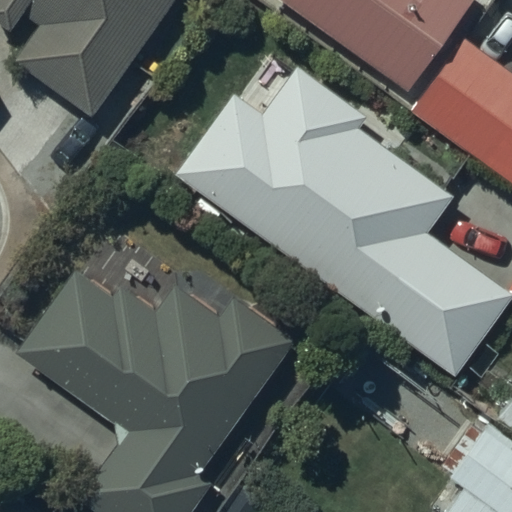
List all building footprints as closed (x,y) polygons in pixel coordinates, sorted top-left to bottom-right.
[(17,0),(35,12),(12,46),(93,102),(162,0),(0,0),(0,6),(7,11),(14,0),(17,0)] [(302,0),(406,76),(461,0),(302,0)] [(511,59),(468,28),(412,98),(511,170),(511,59)] [(234,81),(174,160),(453,361),(511,280),(428,220),(453,185),(355,115),(364,101),(298,54),(263,102),(234,81)] [(77,258),(17,341),(128,418),(80,487),(116,511),(176,511),(206,469),(196,462),(293,322),(234,282),(216,308),(172,277),(156,301),(120,276),(114,284),(77,258)] [(463,478),(443,506),(450,511),(511,511),(511,436),(476,411),(446,451),(455,458),(448,467),(463,478)] [(0,511),(52,511),(1,477),(0,478),(0,511)]
